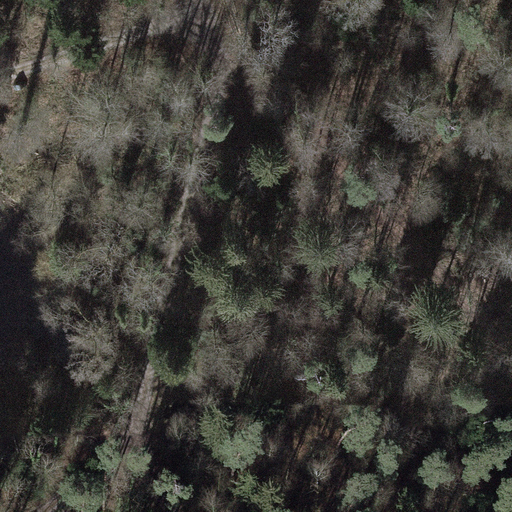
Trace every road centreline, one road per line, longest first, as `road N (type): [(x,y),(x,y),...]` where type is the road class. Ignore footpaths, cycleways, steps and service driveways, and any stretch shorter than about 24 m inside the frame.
road 1 (track): [(45,511),(137,451),(200,155),(211,8)]
road 2 (track): [(0,77),(211,8)]
